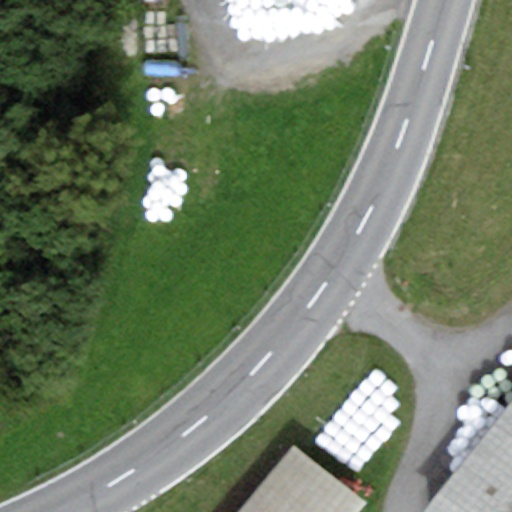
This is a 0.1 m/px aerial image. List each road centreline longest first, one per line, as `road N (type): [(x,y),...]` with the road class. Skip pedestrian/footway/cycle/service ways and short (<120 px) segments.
road 1 (primary): [(444,0),(369,211),(323,287),(232,397),(118,481),(56,511)]
road 2 (track): [(323,287),(453,367),(511,322)]
road 3 (track): [(382,0),(292,42),(219,27),(205,0)]
road 4 (track): [(405,491),(453,367)]
